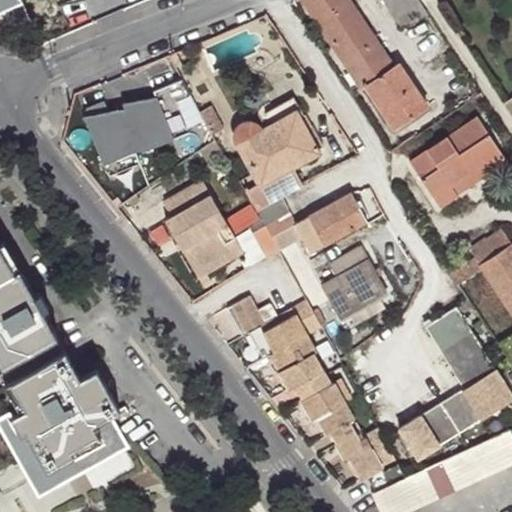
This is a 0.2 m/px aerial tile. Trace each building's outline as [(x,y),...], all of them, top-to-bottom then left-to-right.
[(351,0),(303,0),(362,87),(366,84),(395,128),(430,106),(400,61),(394,65),(351,0)] [(429,13),(420,0),(384,0),(402,26),(429,13)] [(167,140),(188,131),(174,99),(181,95),(173,76),(134,92),(149,127),(159,123),(167,140)] [(256,171),(241,179),(258,210),(283,196),(304,184),(295,166),(320,151),(290,98),(266,112),(272,123),(262,127),(258,124),(253,122),(247,122),(243,125),(239,129),(237,133),(237,140),(239,145),(256,171)] [(492,160),(498,169),(509,162),(478,117),(410,161),(441,208),(459,196),(452,186),(492,160)] [(459,196),(498,169),(492,160),(452,186),(459,196)] [(204,266),(241,245),(205,180),(166,201),(173,215),(168,219),(184,248),(192,244),(204,266)] [(367,221),(352,192),(297,223),(296,223),(312,252),(367,221)] [(258,210),(273,236),(296,223),(297,223),(283,196),(258,210)] [(476,255),(449,272),(457,283),(482,266),(511,310),(511,242),(503,229),(487,239),(484,235),(469,245),(476,255)] [(0,287),(24,274),(7,245),(0,248),(0,231),(0,287)] [(246,252),(241,245),(204,266),(192,244),(184,248),(201,277),(246,252)] [(338,275),(369,257),(363,245),(331,262),(338,275)] [(389,290),(369,257),(338,275),(323,284),(342,317),(389,290)] [(24,274),(0,287),(0,375),(0,377),(5,374),(62,343),(52,325),(56,323),(41,297),(38,299),(24,274)] [(250,331),(265,322),(250,296),(228,308),(244,335),(250,331)] [(323,325),(308,298),(265,322),(250,331),(265,358),(271,354),(290,386),(296,383),(324,367),(315,350),(318,348),(309,332),(323,325)] [(420,457),(511,400),(511,395),(458,308),(427,326),(465,388),(402,427),(420,457)] [(511,333),(498,343),(511,361),(511,333)] [(47,493),(89,468),(82,456),(94,449),(85,434),(114,417),(124,412),(102,371),(83,381),(62,343),(5,374),(11,387),(9,388),(23,414),(19,416),(15,418),(23,432),(15,437),(39,480),(47,493)] [(324,367),(296,383),(304,396),(332,381),(324,367)] [(406,478),(383,435),(375,439),(340,376),(332,381),(304,396),(315,416),(318,414),(329,433),(332,431),(345,457),(347,455),(359,478),(367,474),(375,492),(406,478)] [(4,391),(19,416),(23,414),(9,388),(4,391)] [(114,417),(118,423),(133,416),(129,409),(124,412),(114,417)] [(82,456),(89,468),(130,444),(118,423),(114,417),(85,434),(94,449),(82,456)] [(375,492),(373,494),(381,511),(405,511),(511,464),(511,431),(406,478),(375,492)]
